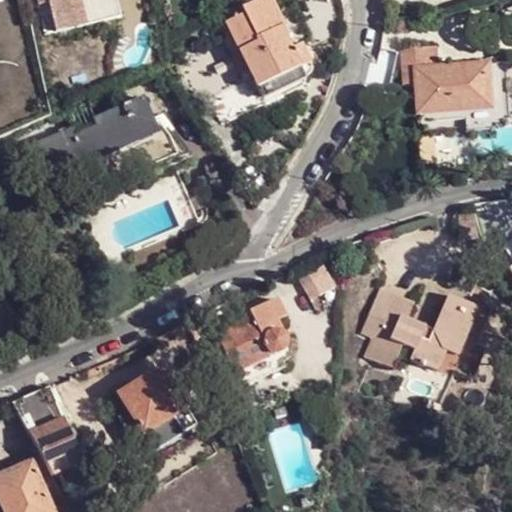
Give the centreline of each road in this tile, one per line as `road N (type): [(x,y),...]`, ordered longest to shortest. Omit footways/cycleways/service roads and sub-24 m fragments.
road 1 (residential): [(362,0),(367,27),(359,74),(332,135),(237,287)]
road 2 (residential): [(511,188),(347,234),(237,287)]
road 3 (residential): [(237,287),(0,386)]
